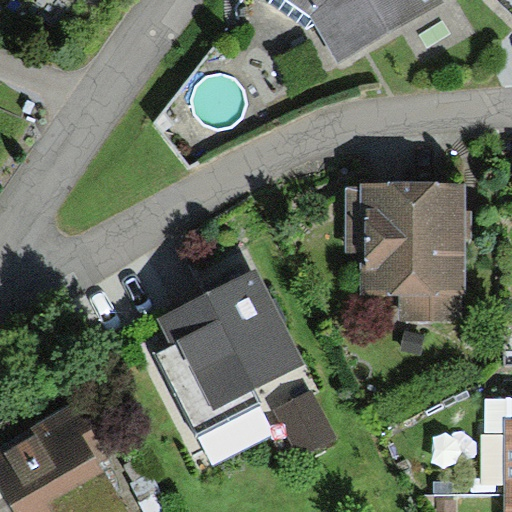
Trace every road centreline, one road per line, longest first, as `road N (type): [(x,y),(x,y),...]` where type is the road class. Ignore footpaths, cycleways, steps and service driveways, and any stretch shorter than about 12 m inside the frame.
road 1 (residential): [(511,102),(265,157),(0,287)]
road 2 (residential): [(160,0),(0,245)]
